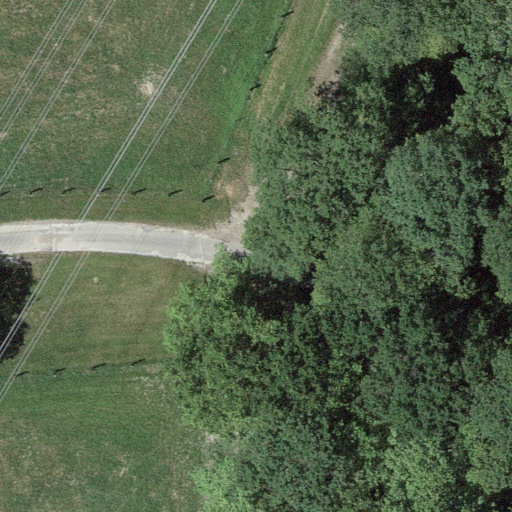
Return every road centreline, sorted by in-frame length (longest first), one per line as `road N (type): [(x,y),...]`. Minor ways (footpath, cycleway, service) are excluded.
road 1 (unclassified): [(511,400),(447,345),(357,291),(247,251),(0,245)]
road 2 (track): [(336,0),(272,127),(247,251)]
